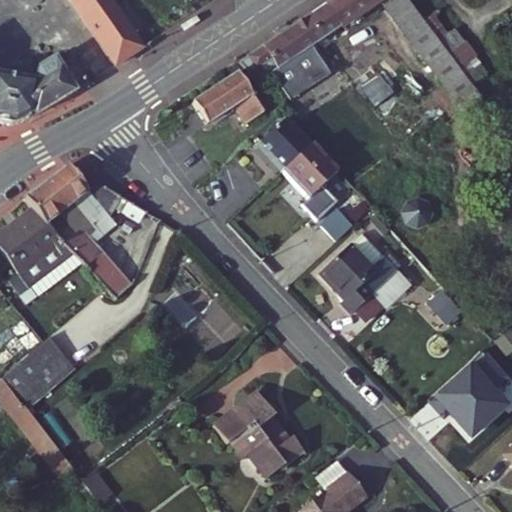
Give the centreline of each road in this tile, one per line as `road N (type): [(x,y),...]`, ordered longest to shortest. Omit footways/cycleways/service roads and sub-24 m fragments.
road 1 (residential): [(469,511),(102,115)]
road 2 (residential): [(102,115),(276,0)]
